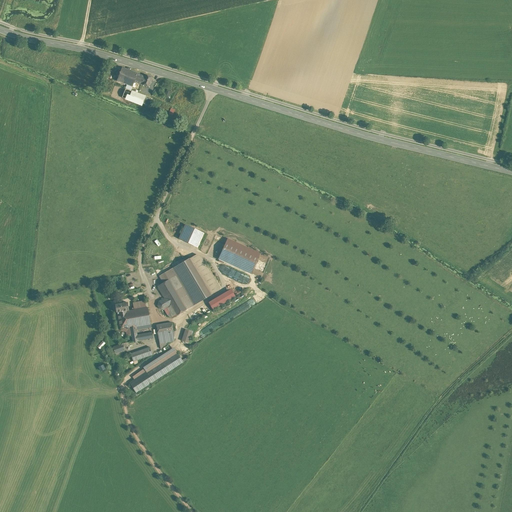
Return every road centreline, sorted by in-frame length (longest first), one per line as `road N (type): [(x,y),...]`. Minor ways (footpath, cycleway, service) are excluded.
road 1 (secondary): [(511,171),(0,29)]
road 2 (track): [(172,347),(138,366),(121,392),(126,423),(195,511)]
